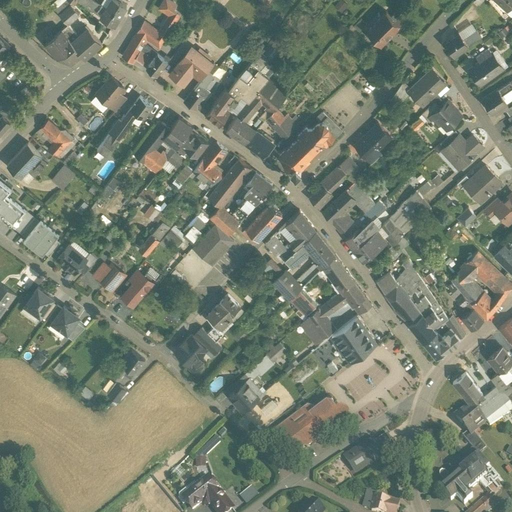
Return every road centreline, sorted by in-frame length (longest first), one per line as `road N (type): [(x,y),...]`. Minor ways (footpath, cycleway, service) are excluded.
road 1 (residential): [(292,185),(106,53)]
road 2 (residential): [(434,377),(301,195)]
road 3 (residential): [(160,349),(301,195)]
road 4 (residential): [(0,234),(160,349)]
road 5 (residential): [(160,349),(293,481)]
road 6 (residential): [(293,481),(422,401)]
road 7 (residential): [(429,38),(511,159)]
